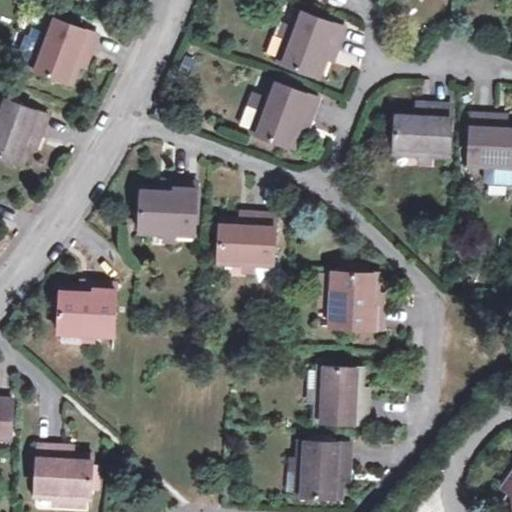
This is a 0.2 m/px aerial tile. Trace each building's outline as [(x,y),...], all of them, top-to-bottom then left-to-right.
[(288,27),(279,52),(276,59),(318,76),(324,59),(329,48),(336,50),(344,28),(295,9),(288,27)] [(47,15),(41,31),(29,64),(28,66),(70,82),(76,66),(80,55),(86,58),(96,34),(47,15)] [(271,49),(279,52),(288,27),(281,24),(271,49)] [(21,62),(29,64),(41,31),(33,28),(21,62)] [(331,61),(336,50),(329,48),(324,59),(331,61)] [(82,68),(86,58),(80,55),(76,66),(82,68)] [(262,99),(253,123),(250,129),(292,147),(298,130),(302,120),(308,122),(318,98),(269,79),(262,99)] [(0,96),(0,155),(21,163),(28,146),(32,136),(38,138),(47,114),(0,96)] [(246,120),(253,123),(262,99),(255,96),(246,120)] [(393,152),(400,153),(427,155),(447,156),(450,104),(426,103),(426,110),(413,109),(395,109),(393,152)] [(156,105),(152,114),(162,118),(165,109),(156,105)] [(468,164),(484,165),(511,165),(511,121),(506,122),(494,121),(494,114),(470,113),(468,164)] [(305,133),(308,122),(302,120),(298,130),(305,133)] [(34,148),(38,138),(32,136),(28,146),(34,148)] [(427,155),(400,153),(400,160),(426,162),(427,155)] [(511,165),(484,165),(483,175),(488,180),(511,180),(511,165)] [(138,231),(148,232),(171,233),(193,235),(196,181),(171,180),(171,189),(158,188),(140,187),(138,231)] [(158,180),(158,188),(171,189),(171,180),(158,180)] [(218,262),(228,263),(252,264),(273,265),(276,213),(252,212),(252,219),(239,218),(221,217),(218,262)] [(171,233),(148,232),(148,239),(170,241),(171,233)] [(252,264),(228,263),(227,270),(251,272),(252,264)] [(331,280),(330,302),(329,324),(380,327),(382,302),(374,302),(375,291),(376,273),(332,271),(331,280)] [(330,302),(331,280),(325,279),(323,301),(330,302)] [(78,281),(77,289),(90,289),(90,282),(78,281)] [(57,333),(67,333),(91,334),(112,334),(115,283),(90,282),(90,289),(77,289),(58,288),(57,333)] [(382,292),(375,291),(374,302),(382,302),(382,292)] [(10,324),(4,330),(11,337),(18,331),(10,324)] [(91,334),(67,333),(66,341),(90,341),(91,334)] [(317,374),(315,398),(314,420),(366,422),(367,397),(360,397),(361,386),(362,367),(317,364),(317,374)] [(0,436),(10,437),(12,399),(0,398),(0,436)] [(298,440),(297,462),(295,485),(295,494),(341,496),(342,479),(343,467),(349,467),(350,443),(298,440)] [(34,495),(55,497),(80,498),(89,499),(90,485),(90,469),(91,454),(73,453),(62,453),(62,445),(37,444),(34,495)] [(74,445),(62,445),(62,453),(73,453),(74,445)] [(295,485),(297,462),(290,462),(288,484),(295,485)] [(90,469),(90,485),(97,486),(98,470),(90,469)] [(80,498),(55,497),(55,504),(80,506),(80,498)]
